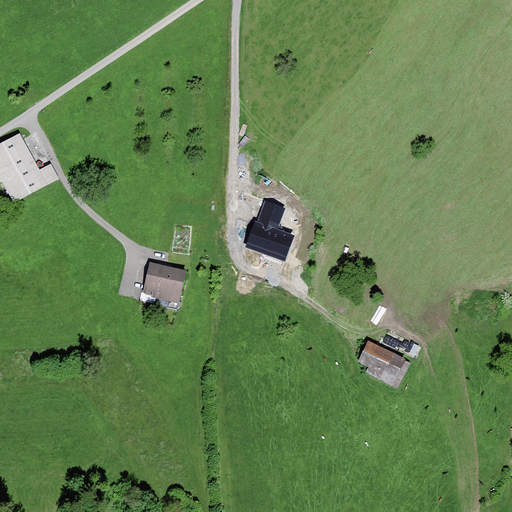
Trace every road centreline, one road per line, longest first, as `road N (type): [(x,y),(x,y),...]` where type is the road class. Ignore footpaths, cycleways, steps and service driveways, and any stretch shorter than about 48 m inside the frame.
road 1 (track): [(237,0),(241,261),(351,331),(376,338)]
road 2 (track): [(198,0),(0,132)]
road 3 (track): [(35,110),(78,199),(123,242),(166,257)]
